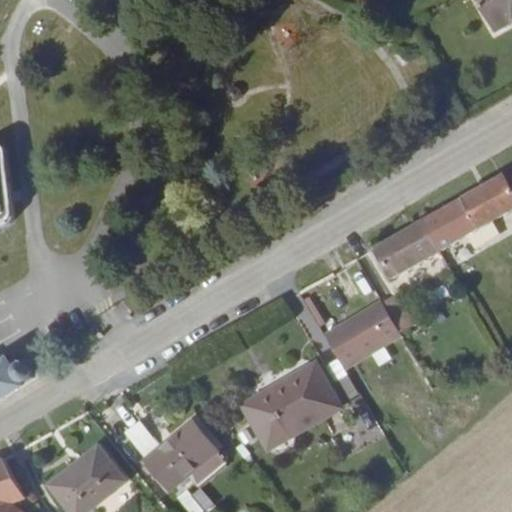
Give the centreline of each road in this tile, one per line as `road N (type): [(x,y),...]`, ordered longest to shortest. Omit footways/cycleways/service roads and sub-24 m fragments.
road 1 (unclassified): [(0,432),(511,128)]
road 2 (unknown): [(95,310),(163,277),(192,217),(212,115),(183,57),(106,0)]
road 3 (unknown): [(9,47),(27,155),(95,310)]
